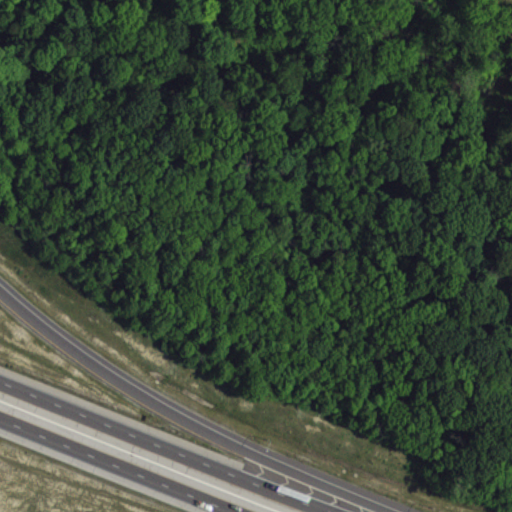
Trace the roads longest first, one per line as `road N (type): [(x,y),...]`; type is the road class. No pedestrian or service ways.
road 1 (motorway): [(404,511),(187,420),(91,362),(0,285)]
road 2 (motorway): [(322,511),(0,382)]
road 3 (motorway): [(0,411),(255,511)]
